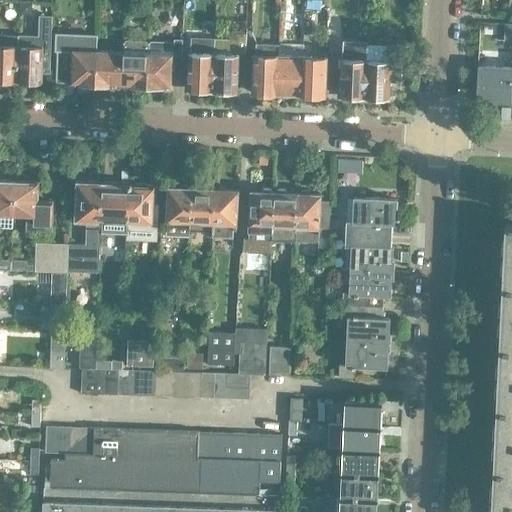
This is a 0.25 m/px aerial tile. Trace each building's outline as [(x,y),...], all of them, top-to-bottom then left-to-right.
[(21,2),(20,13),(32,14),(32,3),(21,2)] [(19,46),(17,79),(20,80),(22,81),(29,82),(31,80),(42,80),(43,72),(50,72),(52,16),(40,16),(39,36),(19,35),(19,46)] [(365,96),(366,59),(367,44),(347,43),(348,19),(336,19),(334,58),(343,58),(341,95),(365,96)] [(57,33),(56,50),(58,50),(57,81),(70,81),(70,84),(73,84),(78,84),(81,84),(83,87),(95,88),(97,52),(98,52),(98,35),(57,33)] [(214,53),(213,90),(237,91),(239,47),(244,47),(244,48),(246,48),(247,33),(238,33),(237,40),(216,39),(216,38),(215,38),(214,53)] [(17,79),(19,46),(19,35),(0,34),(0,78),(4,79),(6,81),(12,81),(14,79),(17,79)] [(146,90),(148,43),(147,43),(146,41),(126,40),(125,42),(124,42),(123,42),(123,53),(120,86),(133,87),(135,89),(146,90)] [(150,43),(148,43),(146,90),(159,90),(162,88),(173,88),(174,55),(182,56),(183,40),(175,40),(175,44),(173,44),(172,42),(151,41),(150,43)] [(255,54),(253,92),(268,92),(269,92),(276,93),(277,93),(279,55),(280,45),(255,44),(255,54)] [(120,86),(123,53),(97,52),(95,88),(108,88),(110,86),(120,86)] [(213,90),(214,53),(190,52),(189,89),(213,90)] [(390,60),(366,59),(365,96),(389,97),(390,82),(402,82),(403,52),(391,52),(390,60)] [(279,55),(277,93),(278,93),(285,93),(286,93),(301,94),(302,56),(279,55)] [(302,56),(301,94),(302,94),(309,94),(310,94),(325,95),(327,57),(302,56)] [(510,103),(511,67),(511,66),(511,68),(479,66),(479,65),(478,65),(476,101),(477,101),(477,100),(510,101),(510,103)] [(340,159),(339,172),(355,173),(356,160),(340,159)] [(0,211),(13,212),(14,180),(0,179),(0,211)] [(38,181),(14,180),(13,212),(27,212),(26,230),(37,231),(37,229),(52,229),(53,201),(38,201),(38,181)] [(101,228),(102,184),(98,184),(98,181),(87,181),(87,183),(78,183),(77,219),(87,219),(87,228),(86,228),(86,239),(82,239),(82,244),(68,243),(67,271),(98,272),(99,245),(101,245),(101,232),(101,228)] [(128,221),(130,184),(129,184),(124,185),(118,184),(118,182),(109,182),(109,184),(102,184),(101,228),(101,232),(127,233),(128,233),(128,221)] [(127,233),(126,237),(155,238),(157,205),(154,205),(154,186),(147,186),(147,183),(135,183),(135,185),(132,185),(131,183),(130,183),(130,184),(128,221),(128,233),(127,233)] [(189,237),(189,232),(191,188),(190,188),(188,185),(181,185),(179,187),(168,187),(166,236),(189,237)] [(213,233),(214,189),(204,188),(202,186),(195,185),(193,188),(191,188),(189,232),(213,233)] [(217,189),(214,189),(213,233),(212,237),(233,237),(234,229),(237,230),(239,190),(228,189),(226,187),(219,186),(217,189)] [(245,240),(245,252),(248,252),(248,254),(272,255),(273,242),(275,192),(272,191),(271,189),(264,188),(262,191),(260,191),(254,191),(251,190),(249,238),(249,241),(245,240)] [(296,243),(298,193),(287,192),(285,189),(278,189),(276,192),(275,192),(273,242),(296,243)] [(333,201),(321,200),(321,194),(310,193),(309,191),(302,190),(300,193),(298,193),(296,243),(319,244),(318,248),(330,248),(333,201)] [(346,220),(346,232),(387,234),(387,223),(395,224),(395,222),(393,222),(393,208),(395,208),(396,198),(354,196),(353,220),(346,220)] [(511,511),(511,223),(506,223),(492,511),(511,511)] [(386,246),(387,234),(346,232),(346,245),(352,245),(351,269),(392,271),(393,261),(391,261),(391,247),(393,247),(394,246),(386,246)] [(11,270),(54,272),(67,272),(67,271),(68,243),(36,243),(36,265),(27,265),(27,261),(12,260),(11,270)] [(401,251),(400,262),(408,262),(409,252),(401,251)] [(392,280),(392,271),(351,269),(349,292),(343,291),(342,304),(383,307),(384,295),(391,295),(391,294),(389,294),(390,280),(392,280)] [(65,303),(67,273),(54,272),(52,303),(65,303)] [(383,317),(383,307),(342,304),(342,317),(348,317),(347,342),(389,344),(389,333),(387,333),(388,319),(390,319),(390,318),(383,317)] [(79,368),(82,368),(96,368),(97,327),(72,326),(72,342),(81,342),(79,368)] [(65,329),(64,329),(51,328),(50,368),(64,368),(65,329)] [(208,363),(233,364),(235,332),(210,331),(208,363)] [(154,366),(154,340),(153,340),(153,344),(131,343),(128,343),(127,365),(154,366)] [(266,373),(267,342),(240,341),(238,373),(250,373),(266,373)] [(388,352),(389,344),(347,342),(346,364),(339,364),(339,377),(355,377),(356,366),(388,367),(388,366),(386,366),(386,352),(388,352)] [(270,346),(269,373),(289,374),(290,347),(270,346)] [(161,365),(185,366),(185,349),(162,349),(161,365)] [(96,361),(96,368),(100,368),(107,369),(112,369),(112,360),(96,359),(96,361)] [(100,368),(96,368),(82,368),(81,380),(107,381),(107,369),(100,368)] [(118,394),(119,369),(112,369),(107,369),(107,381),(106,393),(118,394)] [(130,394),(131,369),(119,369),(118,394),(130,394)] [(143,394),(143,370),(131,369),(130,394),(143,394)] [(154,395),(154,370),(143,370),(143,394),(154,395)] [(166,395),(167,371),(154,370),(154,395),(166,395)] [(179,371),(167,371),(166,395),(178,396),(179,371)] [(190,396),(191,371),(179,371),(178,396),(190,396)] [(201,396),(202,372),(191,371),(190,396),(201,396)] [(213,397),(213,372),(202,372),(201,396),(213,397)] [(224,386),(225,373),(213,372),(213,397),(224,397),(224,386)] [(250,373),(238,373),(225,373),(224,386),(250,386),(250,373)] [(106,393),(107,381),(81,380),(81,392),(106,393)] [(249,398),(250,386),(224,386),(224,397),(249,398)] [(40,413),(41,399),(32,399),(32,413),(40,413)] [(346,399),(345,424),(381,425),(382,400),(346,399)] [(40,426),(40,413),(32,413),(32,426),(40,426)] [(296,434),(297,422),(289,421),(288,433),(296,434)] [(380,449),(381,425),(345,424),(344,448),(380,449)] [(54,439),(54,426),(46,426),(46,439),(54,439)] [(62,440),(63,427),(54,426),(54,439),(62,440)] [(71,440),(71,427),(63,427),(62,440),(71,440)] [(82,454),(83,427),(71,427),(71,440),(70,453),(82,454)] [(93,454),(94,428),(83,427),(82,454),(93,454)] [(10,428),(10,437),(22,437),(22,429),(10,428)] [(260,460),(257,459),(245,459),(234,459),(222,458),(212,458),(210,458),(211,432),(94,428),(93,454),(82,454),(70,453),(66,453),(66,460),(51,459),(50,486),(44,486),(43,511),(278,511),(279,494),(259,493),(260,481),(260,460)] [(222,458),(223,432),(211,432),(210,458),(212,458),(222,458)] [(234,459),(234,433),(223,432),(222,458),(234,459)] [(245,459),(246,433),(234,433),(234,459),(245,459)] [(257,459),(258,434),(246,433),(245,459),(257,459)] [(268,460),(269,434),(258,434),(257,459),(260,460),(268,460)] [(281,460),(282,434),(269,434),(268,460),(281,460)] [(53,452),(54,439),(46,439),(45,452),(53,452)] [(62,453),(62,440),(54,439),(53,452),(62,453)] [(70,453),(71,440),(62,440),(62,453),(66,453),(70,453)] [(31,448),(31,461),(40,461),(40,448),(31,448)] [(379,473),(380,449),(344,448),(343,471),(379,473)] [(287,454),(286,469),(295,470),(296,455),(287,454)] [(280,482),(281,460),(268,460),(260,460),(260,481),(280,482)] [(31,461),(30,475),(39,475),(40,461),(31,461)] [(295,482),(295,470),(286,469),(286,482),(295,482)] [(377,498),(379,473),(343,471),(341,497),(377,498)] [(29,495),(28,509),(37,509),(38,496),(29,495)] [(376,511),(377,498),(341,497),(340,511),(376,511)] [(285,503),(284,511),(294,511),(295,503),(285,503)]
